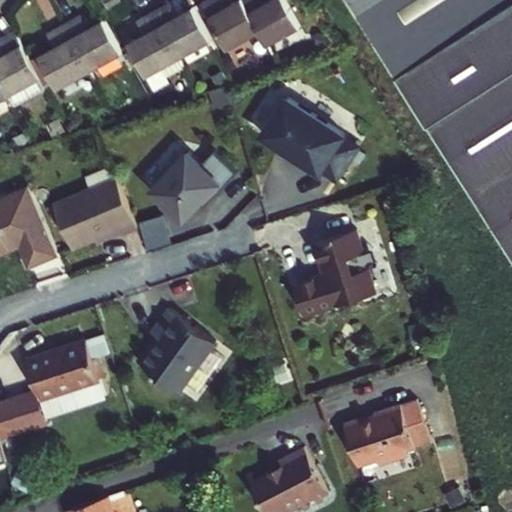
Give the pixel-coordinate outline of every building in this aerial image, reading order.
[(166,0),(155,7),(182,53),(214,35),(194,2),(177,12),(170,0),(166,0)] [(205,0),(231,41),(263,24),(248,0),(227,0),(226,1),(225,0),(205,0)] [(248,0),(263,24),(270,36),(302,18),(291,0),(248,0)] [(511,0),(355,0),(402,75),(511,5),(511,0)] [(511,5),(402,75),(511,254),(511,5)] [(137,17),(145,31),(130,39),(149,71),(182,53),(155,7),(144,13),(137,17)] [(89,25),(82,13),(66,22),(92,67),(124,49),(106,17),(89,25)] [(56,44),(41,53),(60,86),(92,67),(66,22),(49,31),(56,44)] [(0,36),(0,39),(7,52),(0,56),(0,76),(10,93),(43,74),(16,28),(0,36)] [(0,98),(10,93),(0,76),(0,98)] [(289,83),(266,122),(284,133),(286,130),(298,137),(297,140),(325,156),(326,154),(343,164),(363,129),(348,121),(349,118),(289,83)] [(77,164),(110,152),(99,124),(67,136),(77,164)] [(211,207),(209,205),(216,198),(218,200),(227,191),(231,195),(248,179),(226,156),(212,169),(200,156),(167,188),(166,192),(166,195),(168,197),(192,224),(211,207)] [(147,229),(128,179),(65,202),(82,248),(128,231),(130,235),(147,229)] [(39,266),(68,255),(42,189),(15,200),(14,197),(7,200),(0,202),(0,257),(23,248),(22,245),(25,244),(30,242),(39,266)] [(154,246),(176,239),(167,210),(144,217),(154,246)] [(296,276),(306,308),(377,284),(356,221),(315,234),(323,258),(328,257),(330,265),(296,276)] [(214,335),(167,304),(150,328),(159,334),(153,342),(148,339),(136,357),(179,386),(214,335)] [(87,334),(28,354),(35,377),(41,394),(100,374),(87,334)] [(35,377),(29,379),(40,413),(47,410),(41,394),(35,377)] [(29,379),(0,389),(0,415),(3,425),(40,413),(29,379)] [(357,412),(370,454),(391,447),(393,452),(421,443),(419,437),(444,429),(430,387),(387,401),(389,406),(377,410),(376,405),(357,412)] [(330,480),(307,437),(282,450),(285,457),(279,460),(278,462),(274,464),(273,463),(272,463),(271,463),(253,472),(273,510),(303,494),(307,501),(326,491),(322,484),(330,480)] [(122,511),(115,489),(76,502),(78,511),(122,511)]
